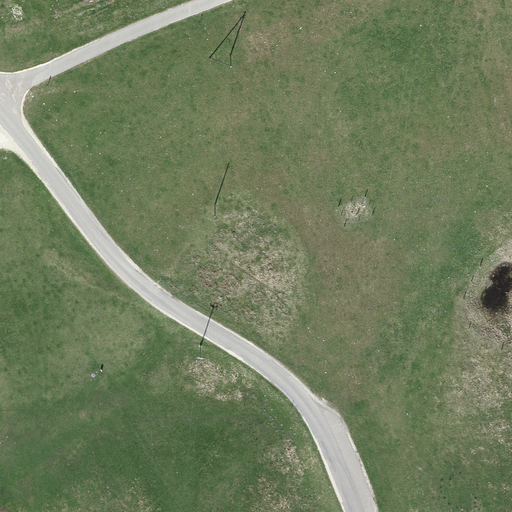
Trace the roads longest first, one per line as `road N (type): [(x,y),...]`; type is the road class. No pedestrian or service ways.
road 1 (unclassified): [(0,110),(154,297),(255,355),(325,420),(358,511)]
road 2 (track): [(0,104),(211,0)]
